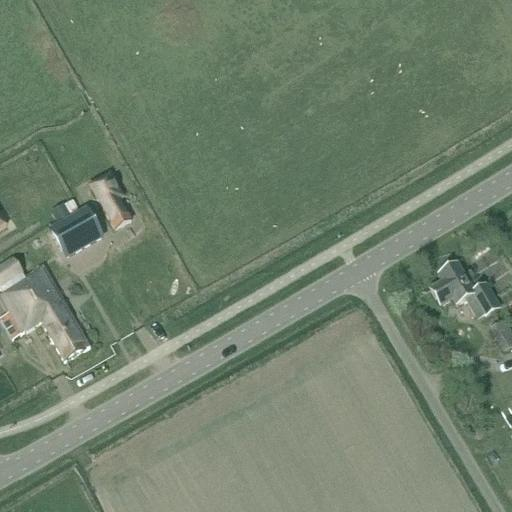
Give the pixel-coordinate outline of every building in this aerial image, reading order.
[(110,178),(89,190),(113,235),(130,227),(118,206),(123,203),(110,178)] [(71,219),(64,208),(51,216),(58,227),(71,219)] [(83,215),(49,235),(65,263),(73,258),(91,248),(99,243),(83,215)] [(12,262),(0,269),(0,291),(2,296),(0,297),(0,305),(7,317),(0,321),(0,325),(12,345),(41,327),(65,366),(90,350),(42,271),(21,284),(19,280),(22,278),(12,262)] [(457,309),(467,302),(480,322),(486,318),(486,319),(501,310),(485,286),(474,294),(457,267),(438,279),(442,285),(430,293),(441,310),(453,302),(457,309)] [(511,337),(502,322),(489,331),(502,353),(511,346),(511,337)]
